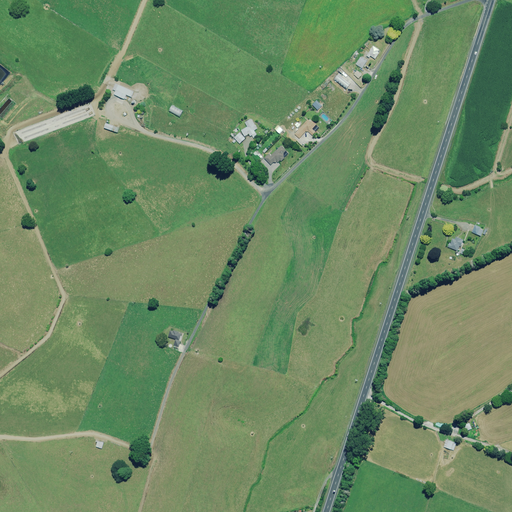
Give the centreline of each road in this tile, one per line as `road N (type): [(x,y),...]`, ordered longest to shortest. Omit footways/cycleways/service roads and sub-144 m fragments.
road 1 (residential): [(150,449),(181,358),(262,203),(351,111),(400,30),(471,0)]
road 2 (trunk): [(493,0),(328,511)]
